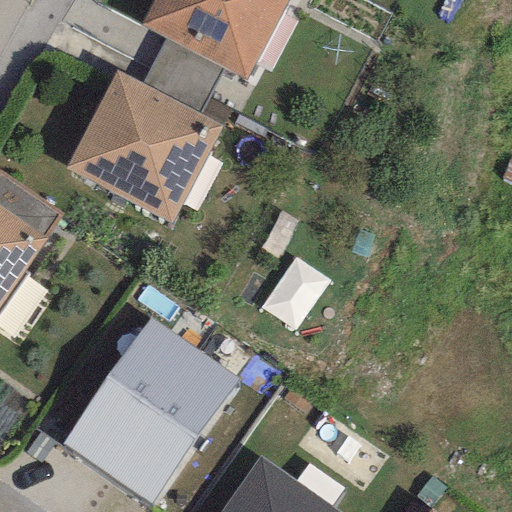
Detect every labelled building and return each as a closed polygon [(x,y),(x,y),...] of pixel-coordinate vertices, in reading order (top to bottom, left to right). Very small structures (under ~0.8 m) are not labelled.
[(149,0),(137,24),(164,38),(219,67),(243,79),(284,0),(149,0)] [(195,113),(219,67),(164,38),(140,84),(195,113)] [(140,84),(114,71),(63,170),(169,225),(220,126),(195,113),(140,84)] [(0,175),(0,209),(44,239),(60,216),(0,175)] [(0,209),(0,302),(44,239),(0,209)] [(145,318),(104,378),(193,439),(234,379),(145,318)] [(148,505),(193,439),(104,378),(59,444),(148,505)] [(338,511),(257,456),(218,511),(338,511)]
